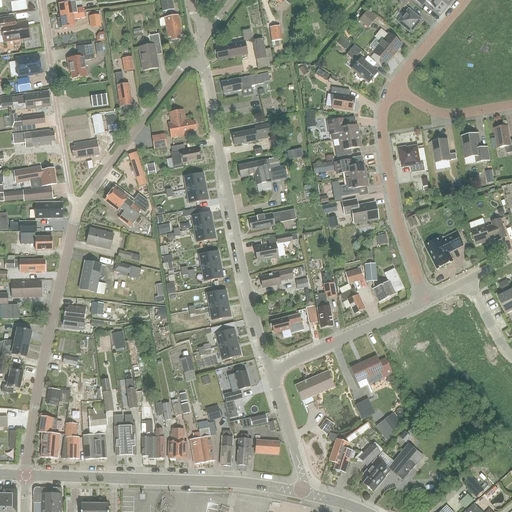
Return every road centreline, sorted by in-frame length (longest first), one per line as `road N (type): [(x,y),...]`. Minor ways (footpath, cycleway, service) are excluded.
road 1 (residential): [(267,372),(241,275),(200,45)]
road 2 (tertiary): [(300,494),(249,484),(23,476)]
road 3 (residential): [(23,476),(73,217)]
road 4 (residential): [(426,302),(398,226),(383,146),(381,114),(391,88)]
road 5 (residential): [(73,217),(39,0)]
road 6 (residential): [(73,217),(200,45)]
road 7 (residential): [(267,372),(426,302)]
road 8 (residential): [(511,106),(435,113),(391,88)]
road 9 (residential): [(300,494),(267,372)]
